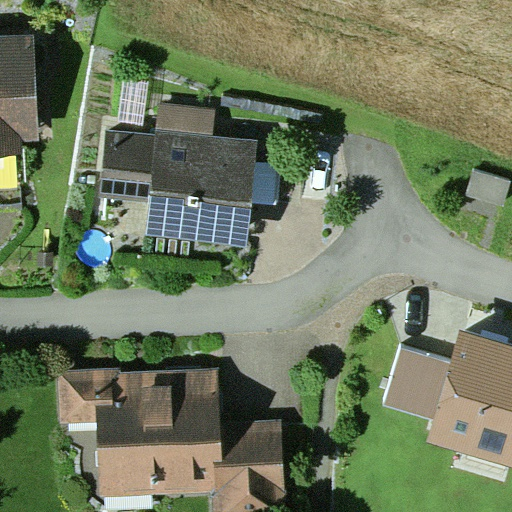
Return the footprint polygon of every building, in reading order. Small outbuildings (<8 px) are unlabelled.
[(36,33),(0,35),(0,154),(23,154),(22,139),(40,139),(36,33)] [(162,104),(158,134),(152,202),(148,234),(245,244),(249,202),(254,161),(256,142),(212,137),(215,109),(162,104)] [(100,196),(152,202),(158,134),(107,129),(100,196)] [(281,164),(254,161),(249,202),(276,206),(281,164)] [(473,170),(466,194),(504,205),(511,181),(473,170)] [(511,342),(461,328),(451,360),(434,419),(428,441),(511,465),(511,342)] [(384,405),(434,419),(451,360),(402,345),(384,405)] [(119,365),(57,368),(60,421),(97,419),(101,496),(213,490),(214,511),(286,511),(282,417),(221,420),(218,366),(119,371),(119,365)]
